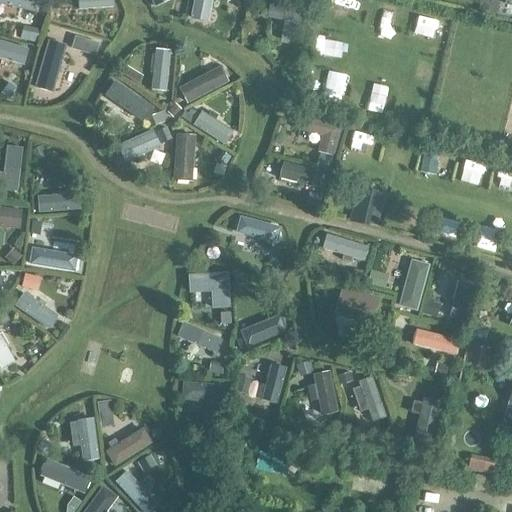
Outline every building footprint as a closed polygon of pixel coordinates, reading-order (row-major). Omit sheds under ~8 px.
[(194,0),(190,34),(212,37),(217,0),(194,0)] [(270,0),(268,15),(288,18),(283,42),(298,45),(306,2),(294,0),(270,0)] [(511,20),(511,0),(496,0),(491,13),(511,20)] [(99,44),(87,41),(85,48),(89,55),(96,56),(99,44)] [(160,50),(156,86),(156,89),(172,90),(176,51),(160,50)] [(0,74),(13,76),(16,56),(0,54),(0,74)] [(122,75),(130,80),(135,72),(127,67),(122,75)] [(219,71),(180,90),(187,105),(227,86),(219,71)] [(116,85),(106,99),(143,124),(152,109),(116,85)] [(344,125),(304,114),(299,128),(324,135),(319,153),(334,157),(344,125)] [(233,135),(200,115),(193,127),(225,147),(233,135)] [(124,165),(157,152),(150,133),(117,146),(124,165)] [(175,182),(191,182),(194,141),(177,140),(175,182)] [(0,171),(0,190),(20,192),(24,147),(9,145),(6,172),(0,171)] [(371,225),(378,195),(356,189),(348,220),(371,225)] [(276,205),(294,208),(296,194),(278,191),(276,205)] [(38,228),(61,228),(61,213),(38,213),(38,228)] [(327,236),(323,250),(344,256),(342,261),(350,264),(352,259),(364,262),(368,248),(327,236)] [(228,275),(189,277),(190,294),(212,293),(213,310),(229,309),(228,275)] [(482,287),(490,289),(493,278),(485,276),(482,287)] [(36,306),(40,293),(24,288),(20,301),(36,306)] [(337,315),(376,324),(382,297),(344,288),(337,315)] [(29,304),(16,315),(45,349),(58,338),(29,304)] [(332,319),(331,350),(357,351),(357,320),(332,319)] [(181,338),(172,358),(211,375),(219,355),(181,338)] [(441,358),(445,346),(417,339),(414,351),(441,358)] [(485,367),(490,349),(473,345),(468,363),(485,367)] [(261,386),(257,400),(276,405),(286,370),(271,366),(265,387),(261,386)] [(315,374),(317,384),(307,386),(311,403),(321,401),(324,414),(341,410),(332,370),(315,374)] [(360,388),(352,391),(361,413),(368,411),(373,424),(387,419),(372,378),(358,383),(360,388)] [(227,386),(185,382),(183,400),(208,402),(206,419),(224,421),(227,386)] [(511,389),(508,403),(503,424),(509,426),(511,426),(511,389)] [(425,397),(424,403),(414,401),(411,414),(421,416),(414,444),(433,448),(444,401),(425,397)] [(261,453),(257,470),(287,478),(291,460),(261,453)] [(494,460),(470,455),(467,471),(490,476),(494,460)] [(413,463),(410,475),(420,477),(423,465),(413,463)] [(73,502),(78,486),(42,474),(37,489),(73,502)] [(467,475),(464,490),(475,492),(478,477),(467,475)] [(155,511),(123,481),(110,495),(128,511),(155,511)]
